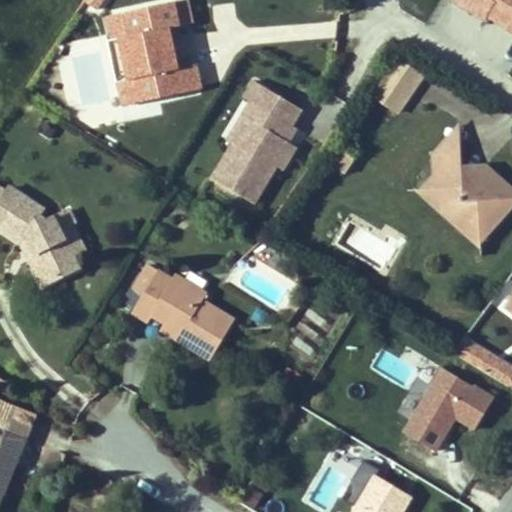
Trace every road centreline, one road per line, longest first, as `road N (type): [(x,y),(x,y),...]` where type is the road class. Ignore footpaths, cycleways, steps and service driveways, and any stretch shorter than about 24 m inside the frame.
road 1 (unknown): [(240,511),(38,359),(0,304)]
road 2 (unknown): [(511,100),(374,10)]
